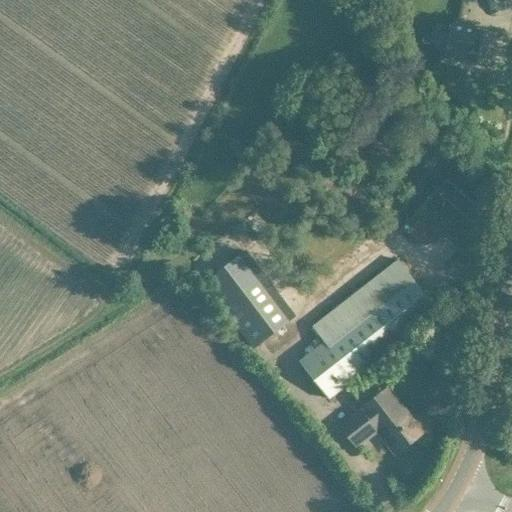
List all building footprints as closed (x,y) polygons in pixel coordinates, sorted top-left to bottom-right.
[(496,33),(453,23),(446,55),(490,64),(496,33)] [(446,182),(436,193),(471,223),(481,211),(446,182)] [(294,317),(246,251),(205,281),(254,347),(294,317)] [(440,312),(428,297),(398,259),(314,325),(325,341),(300,361),(317,383),(330,398),(440,312)] [(398,452),(423,432),(388,388),(341,425),(358,446),(380,429),(398,452)]
